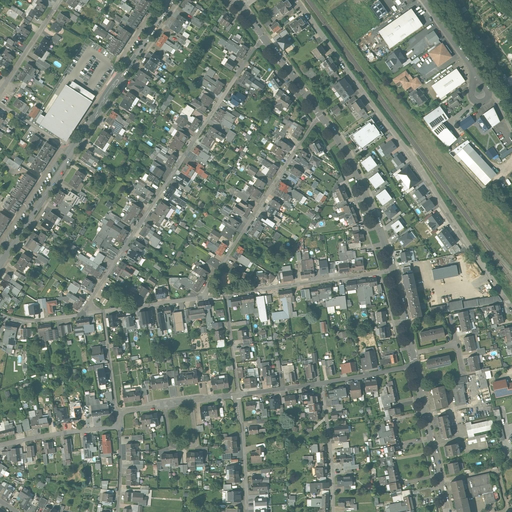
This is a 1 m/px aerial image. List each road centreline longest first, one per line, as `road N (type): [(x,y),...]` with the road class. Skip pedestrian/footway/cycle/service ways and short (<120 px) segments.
road 1 (residential): [(296,0),(511,310)]
road 2 (residential): [(88,313),(91,297),(262,39)]
road 3 (residential): [(205,297),(320,113)]
road 4 (residential): [(205,297),(391,270)]
road 5 (residential): [(320,113),(353,168),(391,270)]
road 6 (primary): [(165,6),(72,151)]
road 7 (residential): [(412,364),(446,511)]
road 8 (primary): [(72,151),(0,264)]
road 9 (residential): [(320,382),(334,511)]
